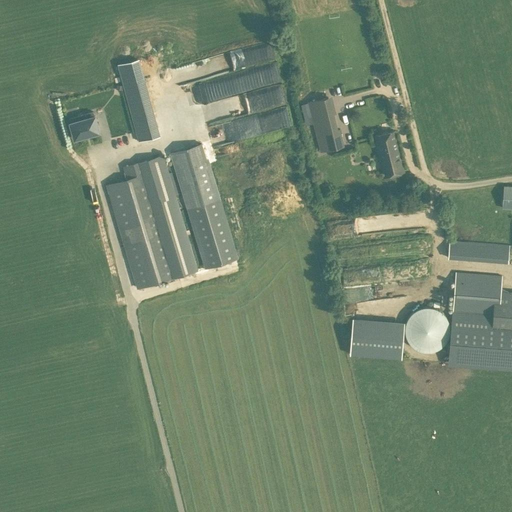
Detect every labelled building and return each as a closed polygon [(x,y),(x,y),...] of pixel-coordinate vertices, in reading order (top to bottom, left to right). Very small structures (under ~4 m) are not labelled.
[(278,61),(267,63),(269,82),(281,81),(278,61)] [(145,77),(122,83),(123,85),(138,140),(160,134),(145,77)] [(210,126),(214,145),(290,125),(286,108),(288,107),(282,84),(271,86),(274,97),(278,96),(280,103),(268,106),(269,111),(210,126)] [(332,95),(308,101),(320,151),(344,146),(340,128),(338,128),(334,113),(336,113),(332,95)] [(187,99),(167,105),(177,142),(198,136),(187,99)] [(71,122),(75,137),(99,131),(95,115),(94,115),(93,111),(78,115),(79,119),(71,122)] [(395,130),(374,136),(381,162),(382,161),(386,175),(404,170),(401,157),(401,156),(395,130)] [(106,184),(137,287),(195,270),(160,155),(122,166),(126,178),(106,184)] [(511,185),(504,185),(502,209),(511,209),(511,185)] [(218,198),(189,206),(207,267),(236,258),(218,198)] [(510,244),(449,239),(447,258),(508,263),(510,244)] [(456,272),(450,363),(511,367),(511,292),(510,293),(510,296),(500,295),(501,275),(456,272)] [(428,306),(427,307),(426,306),(425,305),(423,304),(422,304),(421,304),(419,304),(418,304),(416,305),(415,305),(414,306),(413,307),(412,308),(410,310),(409,311),(409,313),(408,314),(407,316),(406,318),(406,320),(405,322),(405,324),(405,327),(405,329),(405,331),(405,333),(405,335),(406,337),(406,339),(407,341),(408,343),(409,345),(410,347),(411,348),(412,349),(413,350),(414,351),(415,352),(417,353),(418,353),(419,354),(421,354),(422,353),(423,353),(425,353),(426,352),(427,351),(428,352),(430,353),(431,353),(432,354),(434,354),(435,354),(436,354),(438,353),(439,353),(440,352),(442,351),(443,350),(444,348),(445,347),(446,345),(447,343),(447,342),(448,340),(448,338),(449,335),(449,333),(449,331),(449,329),(449,327),(449,325),(449,322),(448,320),(448,318),(447,316),(446,315),(446,313),(445,311),(444,310),(443,308),(441,307),(440,306),(439,306),(438,305),(436,304),(435,304),(434,304),(432,304),(431,305),(430,305),(428,306)] [(399,358),(403,320),(352,315),(348,352),(399,358)]
